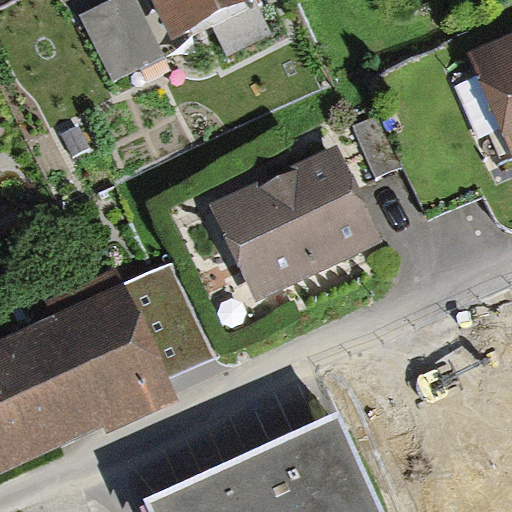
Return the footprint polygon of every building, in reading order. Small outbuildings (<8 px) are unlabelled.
[(137,0),(106,0),(80,17),(115,70),(144,51),(133,33),(151,21),(137,0)] [(167,0),(179,24),(214,7),(229,38),(267,19),(257,0),(167,0)] [(511,41),(483,55),(509,112),(511,110),(511,41)] [(400,159),(377,111),(350,123),(373,171),(400,159)] [(372,227),(335,150),(217,207),(253,283),(372,227)] [(0,451),(169,373),(120,269),(49,302),(67,341),(31,358),(22,339),(0,349),(0,451)] [(511,335),(410,382),(468,511),(501,511),(511,507),(511,335)] [(151,498),(157,511),(380,511),(337,415),(151,498)]
